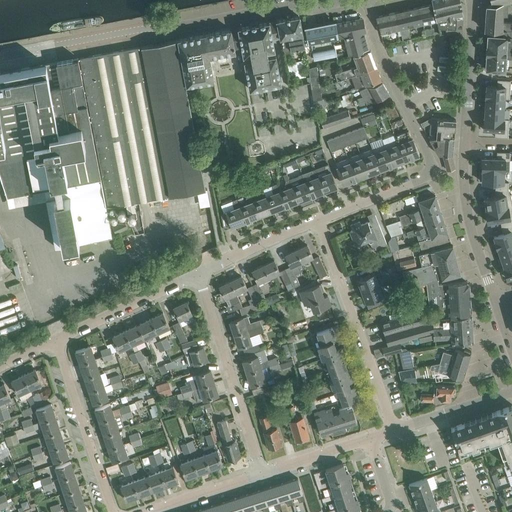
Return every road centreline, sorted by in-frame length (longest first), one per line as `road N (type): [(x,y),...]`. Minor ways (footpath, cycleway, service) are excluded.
road 1 (unclassified): [(0,55),(353,0)]
road 2 (residential): [(394,432),(317,223)]
road 3 (residential): [(260,472),(199,275)]
road 4 (residential): [(366,0),(383,64),(431,170)]
road 5 (residential): [(113,511),(55,340)]
road 6 (residential): [(495,301),(469,223),(465,140)]
road 7 (residential): [(55,340),(199,275)]
road 8 (residential): [(465,140),(471,0)]
road 9 (residential): [(199,275),(317,223)]
road 10 (residential): [(317,223),(431,170)]
road 11 (residential): [(394,432),(511,392)]
road 12 (residential): [(146,511),(260,472)]
